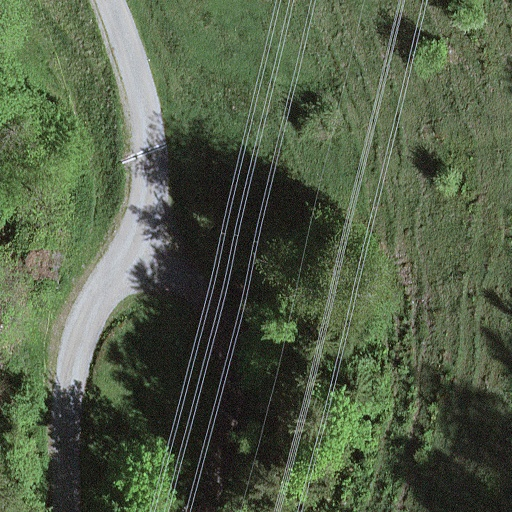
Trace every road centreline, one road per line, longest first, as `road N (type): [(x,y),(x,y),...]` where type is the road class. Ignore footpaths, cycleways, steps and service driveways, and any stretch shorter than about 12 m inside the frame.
road 1 (track): [(128,253),(210,298),(237,332),(249,373),(217,511)]
road 2 (track): [(73,511),(79,343),(128,253)]
road 3 (track): [(115,0),(148,104),(154,166),(148,213),(128,253)]
